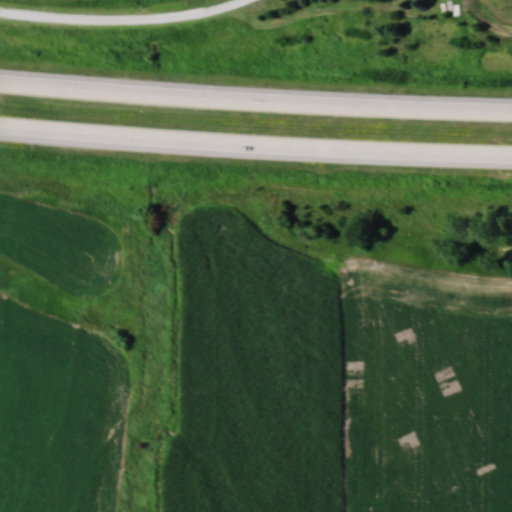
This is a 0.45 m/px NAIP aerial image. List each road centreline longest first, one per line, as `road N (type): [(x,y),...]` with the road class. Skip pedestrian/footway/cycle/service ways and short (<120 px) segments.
road 1 (trunk): [(0,129),(238,149),(511,159)]
road 2 (trunk): [(511,117),(0,88)]
